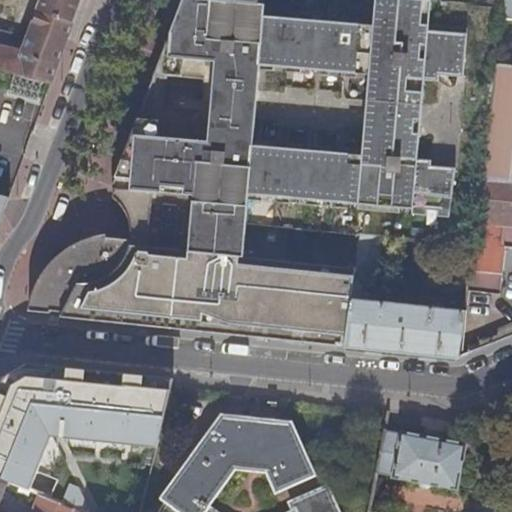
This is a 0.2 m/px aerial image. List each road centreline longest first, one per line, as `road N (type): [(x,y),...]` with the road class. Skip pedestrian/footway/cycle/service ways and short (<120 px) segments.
road 1 (residential): [(0,337),(460,387),(511,367)]
road 2 (residential): [(0,307),(123,0)]
